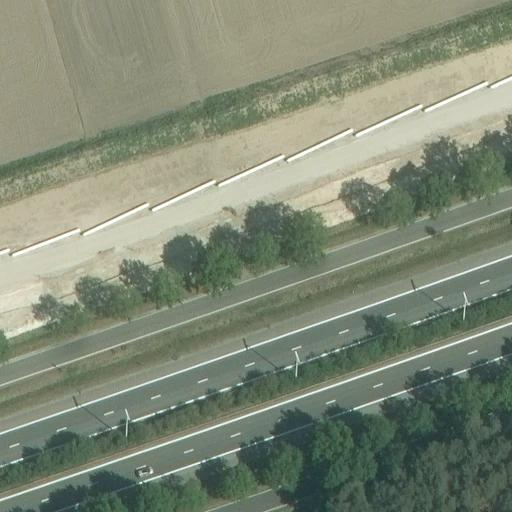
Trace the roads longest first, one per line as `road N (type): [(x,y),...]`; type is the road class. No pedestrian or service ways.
road 1 (motorway): [(511,269),(0,449)]
road 2 (tertiary): [(0,376),(511,198)]
road 3 (motorway): [(10,511),(511,340)]
road 4 (tertiary): [(511,414),(230,511)]
